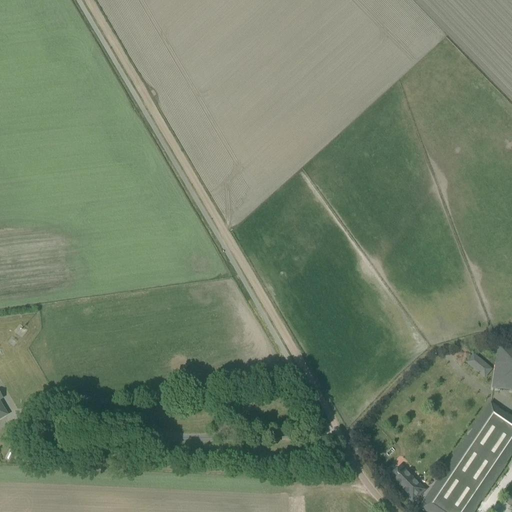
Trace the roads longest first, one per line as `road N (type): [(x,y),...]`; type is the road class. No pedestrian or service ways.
road 1 (track): [(333,429),(90,0)]
road 2 (unknown): [(339,439),(221,437),(74,405)]
